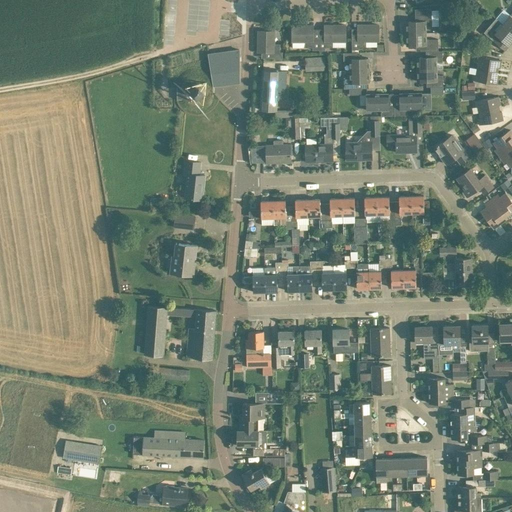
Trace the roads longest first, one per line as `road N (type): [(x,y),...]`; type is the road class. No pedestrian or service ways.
road 1 (residential): [(488,253),(432,176),(240,181)]
road 2 (residential): [(251,511),(227,470),(217,423),(229,310)]
road 3 (residential): [(240,181),(250,8)]
road 4 (residential): [(229,310),(399,306)]
road 5 (track): [(159,54),(0,90)]
road 6 (residential): [(229,310),(240,181)]
road 7 (residential): [(437,446),(383,448),(382,402),(404,401)]
